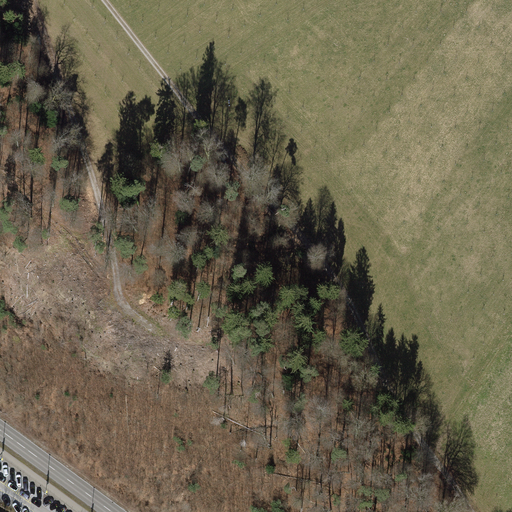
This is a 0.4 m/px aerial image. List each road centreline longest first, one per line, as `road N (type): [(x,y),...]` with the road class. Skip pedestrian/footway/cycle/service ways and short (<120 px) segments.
road 1 (track): [(467,511),(405,420),(338,284),(104,0)]
road 2 (track): [(35,0),(141,318)]
road 3 (secondary): [(0,431),(110,511)]
